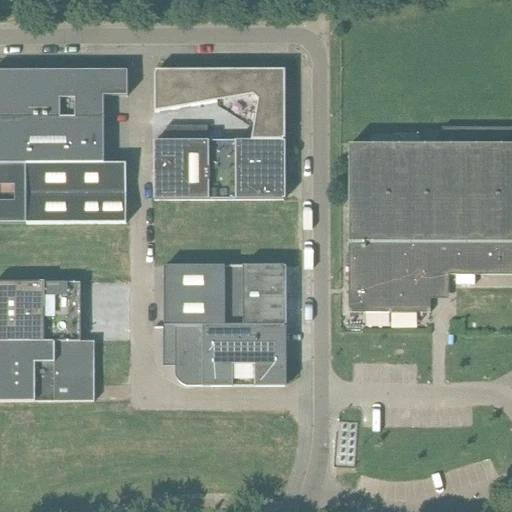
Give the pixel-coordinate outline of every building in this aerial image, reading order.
[(0,73),(0,123),(104,123),(104,98),(127,98),(127,75),(127,73),(72,73),(0,73)] [(283,143),(283,141),(285,141),(285,73),(156,73),(156,75),(154,75),(155,114),(254,97),(258,102),(252,143),(283,143)] [(0,166),(104,166),(104,123),(0,123),(0,166)] [(166,142),(207,142),(207,128),(166,128),(166,142)] [(349,314),(430,315),(430,295),(448,295),(448,276),(511,276),(511,129),(443,130),(442,147),(349,147),(349,314)] [(284,202),(284,201),(286,201),(285,144),(283,143),(252,143),(154,143),(154,203),(183,203),(258,202),(277,202),(284,202)] [(126,166),(104,166),(0,166),(0,225),(126,225),(126,195),(126,166)] [(164,329),(175,328),(284,328),(284,327),(286,327),(286,269),(284,269),(284,268),(164,269),(164,329)] [(0,344),(79,344),(78,284),(0,284),(0,344)] [(185,388),(187,388),(287,388),(286,330),(284,330),(284,328),(175,328),(175,375),(175,376),(176,378),(177,380),(178,382),(179,384),(181,385),(183,387),(185,388)] [(0,404),(94,404),(94,344),(79,344),(0,344),(0,404)]
